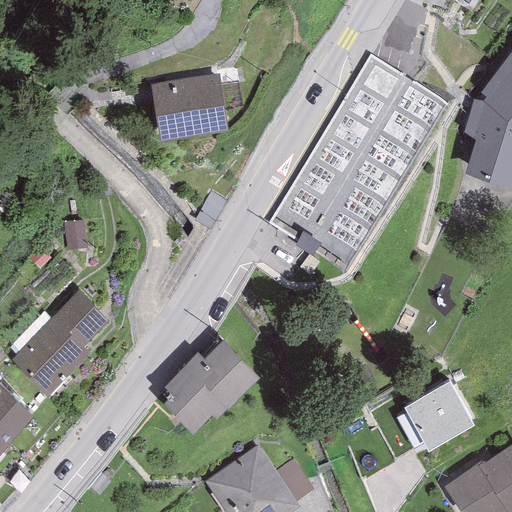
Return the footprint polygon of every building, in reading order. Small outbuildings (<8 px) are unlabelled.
[(359,86),(405,112),(417,91),(372,65),(359,86)] [(222,71),(155,81),(163,134),(230,124),(222,71)] [(511,97),(503,110),(494,106),(484,141),(499,148),(490,177),(511,182),(511,97)] [(226,201),(211,192),(197,218),(212,226),(226,201)] [(86,218),(65,221),(68,248),(89,245),(86,218)] [(111,317),(80,287),(14,356),(51,392),(94,348),(88,341),(111,317)] [(263,368),(228,335),(207,358),(200,352),(166,389),(173,395),(168,400),(198,428),(219,406),(223,410),(263,368)] [(481,417),(455,376),(409,403),(435,445),(481,417)] [(0,454),(37,411),(0,379),(0,454)] [(487,456),(447,485),(466,511),(472,511),(473,511),(509,511),(511,510),(511,442),(489,459),(487,456)] [(260,443),(207,478),(229,511),(294,511),(303,507),(260,443)]
